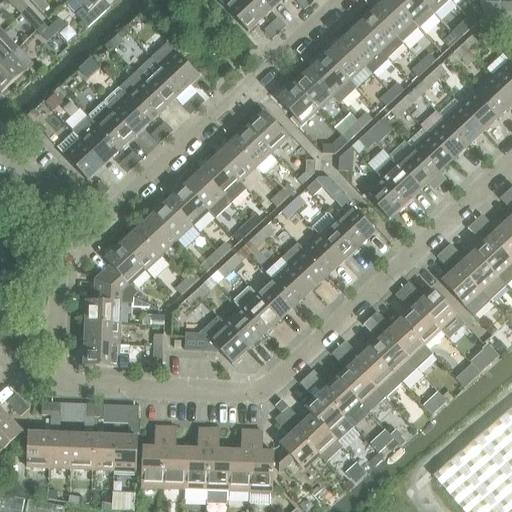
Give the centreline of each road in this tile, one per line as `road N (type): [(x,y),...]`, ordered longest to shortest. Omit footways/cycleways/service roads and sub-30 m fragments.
road 1 (residential): [(511,157),(260,394),(58,384)]
road 2 (residential): [(56,253),(343,0)]
road 3 (residential): [(58,384),(56,253)]
road 4 (residential): [(56,253),(52,207),(0,146)]
